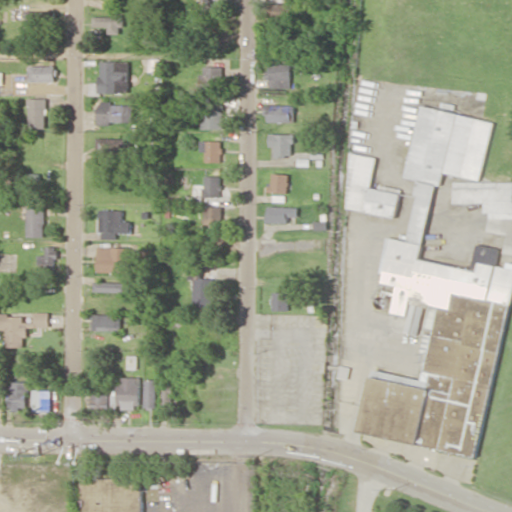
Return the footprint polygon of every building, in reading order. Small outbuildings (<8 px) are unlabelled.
[(205,0),(205,9),(219,9),(219,3),(227,3),(226,0),(205,0)] [(271,3),(270,19),(291,19),(292,4),(271,3)] [(54,17),(48,17),(48,11),(26,12),(26,25),(55,25),(54,17)] [(94,16),(94,26),(107,25),(108,34),(123,33),(123,15),(94,16)] [(129,61),(99,61),(100,92),(130,91),(129,61)] [(291,63),(270,62),(269,87),(291,88),(291,63)] [(55,65),(29,65),(29,81),(56,81),(55,65)] [(200,84),(222,85),(223,66),(201,65),(200,84)] [(47,98),(29,98),(29,127),(47,128),(47,98)] [(223,128),(223,102),(201,101),(201,128),(223,128)] [(98,122),(134,123),(134,103),(98,102),(98,122)] [(293,122),(294,105),(267,104),(267,121),(293,122)] [(480,456),(511,285),(511,264),(497,262),(500,248),(477,243),(472,268),(423,259),(439,171),(482,179),(493,120),(420,106),(407,177),(420,179),(409,240),(388,236),(381,272),(386,273),(384,283),(399,286),(393,312),(408,315),(411,300),(430,304),(426,326),(434,328),(424,381),(387,374),(387,372),(373,369),(361,433),(480,456)] [(269,147),(275,147),(274,155),(293,156),(293,134),(270,133),(269,147)] [(126,155),(127,138),(97,137),(96,154),(126,155)] [(222,140),(200,140),(200,151),(205,151),(205,161),(222,162),(222,140)] [(345,208),(397,216),(401,192),(372,187),(377,156),(353,153),(345,208)] [(289,173),(271,173),(270,192),(288,192),(289,173)] [(204,196),(221,197),(222,176),(205,175),(204,196)] [(511,180),(455,181),(455,203),(485,202),(485,211),(490,211),(490,232),(507,232),(507,254),(511,253),(511,180)] [(27,237),(45,236),(44,205),(26,206),(27,237)] [(222,206),(205,205),(205,225),(222,225),(222,206)] [(267,222),(288,222),(289,215),(298,216),(299,207),(267,206),(267,222)] [(131,233),(132,220),(123,220),(123,209),(99,209),(98,238),(117,239),(117,232),(131,233)] [(39,254),(38,263),(56,264),(56,246),(45,246),(45,254),(39,254)] [(130,247),(98,246),(97,271),(130,271),(130,247)] [(213,307),(214,278),(199,277),(200,263),(190,262),(189,280),(196,280),(195,306),(213,307)] [(127,292),(127,282),(94,281),(94,291),(127,292)] [(290,310),(290,292),(273,291),(273,309),(290,310)] [(50,326),(50,312),(35,312),(35,321),(23,321),(23,313),(0,312),(0,328),(7,329),(7,346),(24,346),(24,336),(28,336),(28,326),(50,326)] [(122,314),(93,313),(93,329),(121,330),(122,314)] [(118,394),(112,394),(112,407),(141,407),(140,376),(117,377),(118,394)] [(158,379),(146,379),(145,407),(157,407),(158,379)] [(29,381),(9,381),(10,410),(29,409),(29,381)] [(163,408),(172,408),(172,387),(164,386),(163,408)] [(93,407),(109,406),(108,388),(92,389),(93,407)] [(52,410),(52,389),(34,389),(34,410),(52,410)] [(82,511),(143,511),(143,478),(82,479),(82,511)]
